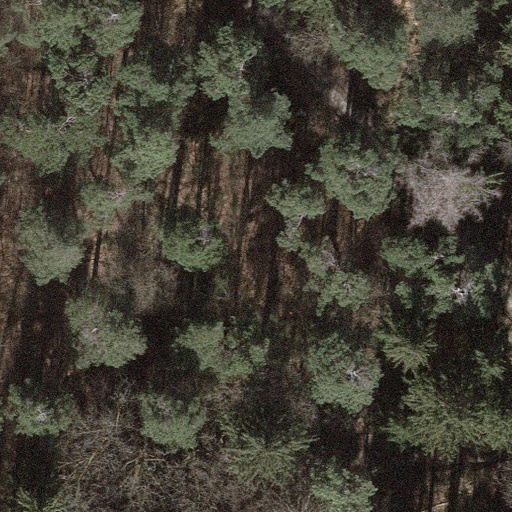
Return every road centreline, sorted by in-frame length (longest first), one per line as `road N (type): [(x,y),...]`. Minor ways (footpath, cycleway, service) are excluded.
road 1 (track): [(77,511),(208,480),(511,435)]
road 2 (track): [(236,0),(511,316)]
